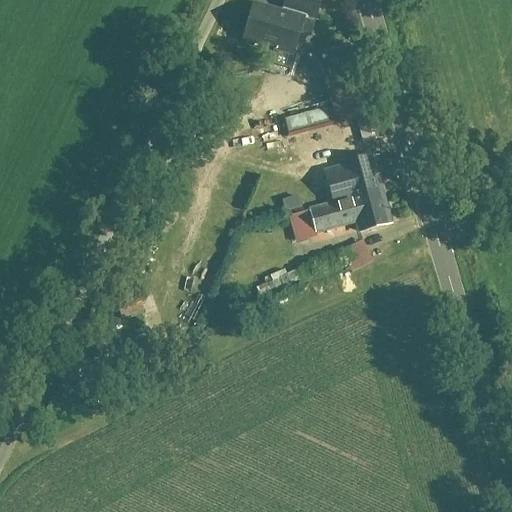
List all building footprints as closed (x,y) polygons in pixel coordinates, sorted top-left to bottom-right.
[(319,18),(324,0),(289,0),(287,8),(319,18)] [(258,4),(247,39),(297,55),(308,20),(258,4)] [(321,52),(325,65),(363,54),(360,41),(321,52)] [(274,50),(270,61),(286,67),(290,56),(274,50)] [(363,54),(325,65),(340,122),(379,112),(363,54)] [(290,137),(284,117),(301,113),(298,103),(278,108),(287,138),(290,137)] [(378,153),(347,161),(357,199),(362,221),(364,230),(395,222),(378,153)] [(251,191),(230,183),(224,198),(245,207),(251,191)] [(303,212),(299,195),(287,198),(291,215),(303,212)] [(362,221),(357,199),(312,210),(317,232),(362,221)] [(318,237),(317,232),(312,210),(303,212),(291,215),(298,242),(318,237)] [(364,240),(345,250),(356,272),(375,262),(364,240)] [(257,284),(263,299),(307,281),(301,267),(257,284)] [(155,311),(126,322),(137,348),(165,337),(155,311)]
